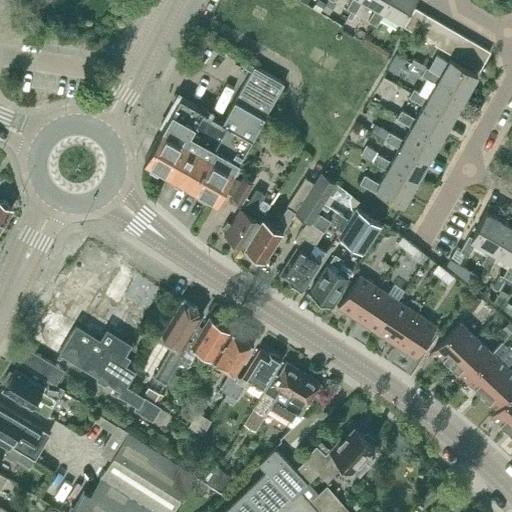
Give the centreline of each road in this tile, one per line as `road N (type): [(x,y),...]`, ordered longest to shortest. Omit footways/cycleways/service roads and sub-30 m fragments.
road 1 (tertiary): [(511,497),(387,388),(105,191)]
road 2 (tertiary): [(99,131),(176,0)]
road 3 (tertiary): [(0,309),(60,201)]
